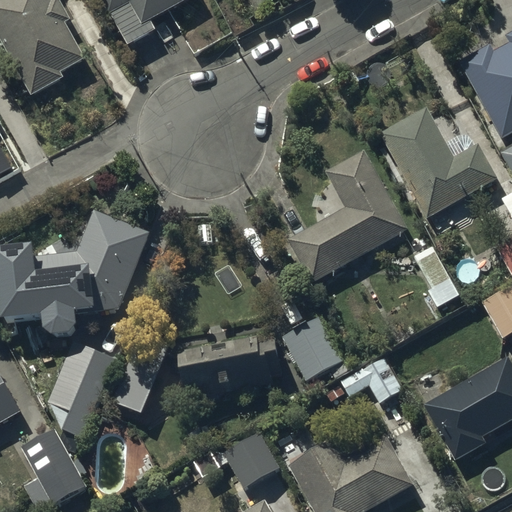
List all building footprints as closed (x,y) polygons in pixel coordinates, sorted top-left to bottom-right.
[(0,0),(0,39),(33,97),(65,78),(62,73),(87,59),(66,24),(71,21),(59,0),(53,0),(54,0),(53,0),(0,0)] [(156,30),(152,21),(188,0),(103,0),(129,45),(156,30)] [(493,44),(460,62),(502,138),(511,132),(511,34),(508,36),(511,42),(496,50),(493,44)] [(430,117),(382,142),(428,225),(432,223),(437,232),(448,226),(444,217),(499,187),(480,152),(477,153),(475,149),(474,148),(474,147),(473,146),(472,146),(472,145),(471,145),(471,144),(470,144),(469,144),(468,143),(467,143),(466,143),(465,143),(464,143),(463,143),(462,143),(461,143),(460,144),(459,144),(456,139),(456,138),(456,137),(456,136),(456,135),(455,134),(455,133),(455,132),(455,131),(455,130),(454,130),(454,129),(454,128),(453,127),(453,126),(452,125),(452,124),(451,123),(450,122),(450,121),(449,121),(449,120),(448,120),(447,119),(446,118),(445,117),(444,117),(444,116),(443,116),(432,121),(430,117)] [(511,150),(501,157),(511,176),(511,150)] [(289,246),(313,288),(409,234),(366,156),(327,177),(347,213),(289,246)] [(95,217),(77,259),(115,310),(146,238),(95,217)] [(461,296),(433,248),(430,250),(423,237),(408,246),(433,290),(430,292),(439,308),(461,296)] [(511,244),(498,252),(511,277),(511,244)] [(25,263),(24,254),(1,256),(6,319),(115,310),(77,259),(25,263)] [(511,287),(483,305),(503,341),(511,335),(511,287)] [(341,362),(317,320),(281,339),(305,382),(341,362)] [(276,381),(270,345),(254,348),(253,340),(178,351),(187,408),(265,396),(263,383),(276,381)] [(112,363),(76,348),(52,404),(61,429),(80,437),(112,363)] [(397,391),(381,363),(340,386),(348,399),(367,388),(376,403),(397,391)] [(511,366),(510,363),(427,412),(457,464),(485,448),(482,443),(511,425),(511,366)] [(0,421),(15,414),(0,385),(0,421)] [(286,440),(279,443),(290,461),(307,450),(296,433),(292,436),(292,427),(286,421),(276,424),(273,427),(273,435),(278,440),(286,440)] [(45,511),(86,488),(54,432),(23,450),(39,477),(23,486),(38,511),(45,511)] [(278,468),(259,433),(225,452),(244,487),(278,468)] [(349,454),(339,436),(290,464),(317,511),(355,511),(410,481),(384,434),(349,454)] [(269,511),(263,501),(243,511),(269,511)]
